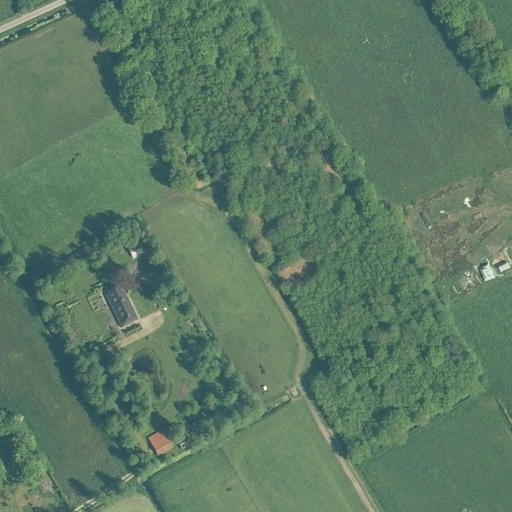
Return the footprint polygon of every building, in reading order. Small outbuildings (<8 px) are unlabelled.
[(126,247),(130,254),(141,249),(137,241),(126,247)] [(505,258),(489,265),(493,273),(509,266),(505,258)] [(122,296),(117,287),(107,292),(108,295),(105,296),(121,328),(137,320),(125,295),(122,296)] [(158,457),(172,449),(161,431),(147,439),(158,457)] [(0,475),(11,469),(0,451),(0,475)]
